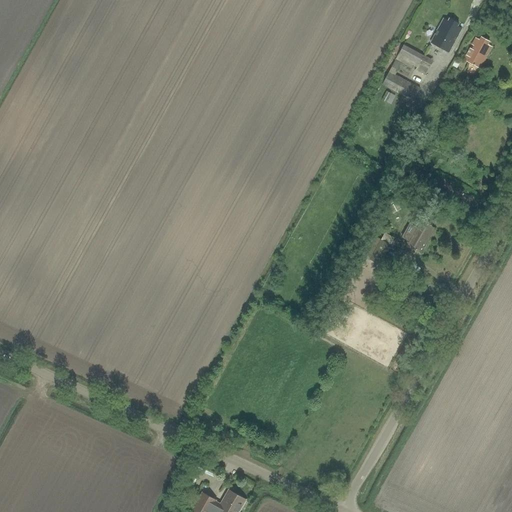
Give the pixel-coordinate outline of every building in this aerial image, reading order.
[(449,52),(462,27),(445,18),(432,43),(449,52)] [(479,69),(491,46),(488,44),(490,40),(482,36),(480,39),(476,37),(463,60),(479,69)] [(382,85),(414,102),(421,88),(413,84),(419,73),(427,77),(435,62),(403,45),(382,85)] [(384,99),(394,104),(398,95),(388,90),(384,99)] [(418,219),(404,243),(420,253),(434,228),(430,226),(432,222),(424,217),(421,221),(418,219)] [(380,240),(370,258),(369,261),(378,266),(379,265),(388,270),(393,259),(385,255),(390,245),(380,240)] [(239,511),(240,511),(248,500),(230,490),(222,504),(217,501),(215,506),(219,509),(217,511),(234,511),(236,510),(239,511)] [(217,501),(218,500),(204,492),(192,511),(211,511),(215,506),(217,501)]
